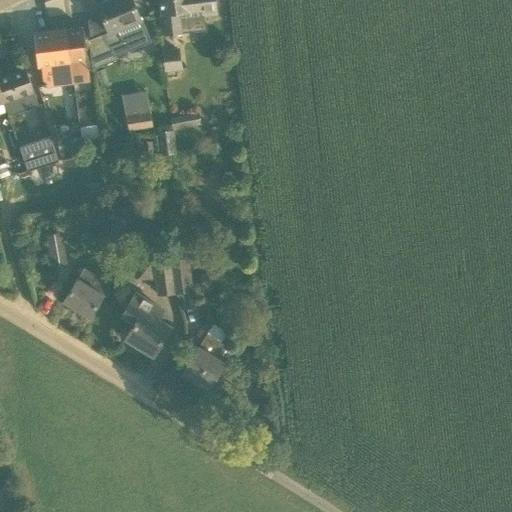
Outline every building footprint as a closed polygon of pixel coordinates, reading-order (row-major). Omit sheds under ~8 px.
[(151,42),(134,1),(133,0),(105,0),(98,3),(110,33),(89,40),(92,70),(116,60),(114,56),(151,42)] [(201,11),(201,14),(216,12),(214,0),(160,0),(162,13),(163,13),(163,16),(160,17),(163,35),(181,33),(178,11),(189,10),(189,12),(201,11)] [(86,51),(86,50),(83,28),(50,32),(53,55),(60,54),(60,50),(67,49),(75,48),(75,52),(86,51)] [(57,84),(53,55),(50,32),(34,34),(38,67),(42,66),(44,85),(57,84)] [(87,60),(86,51),(75,52),(75,48),(67,49),(72,82),(90,80),(87,60)] [(165,72),(182,69),(179,48),(162,50),(165,72)] [(57,84),(72,82),(67,49),(60,50),(60,54),(53,55),(57,84)] [(26,68),(11,73),(0,76),(0,90),(3,102),(5,102),(9,115),(24,110),(37,105),(33,92),(34,92),(26,68)] [(152,127),(148,102),(125,106),(129,130),(152,127)] [(19,147),(27,171),(58,161),(50,136),(19,147)] [(101,190),(90,190),(91,203),(102,202),(101,190)] [(61,233),(48,235),(52,265),(65,263),(61,233)] [(188,258),(171,260),(175,292),(191,290),(188,258)] [(175,292),(171,260),(154,262),(158,294),(175,292)] [(78,278),(64,301),(89,316),(102,294),(106,296),(110,290),(108,273),(96,275),(84,268),(78,278)] [(153,355),(171,325),(158,318),(163,310),(135,293),(122,314),(135,322),(126,338),(153,355)] [(232,348),(207,333),(199,347),(198,347),(182,373),(208,388),(224,362),(232,348)] [(17,511),(15,499),(0,501),(0,511),(17,511)]
